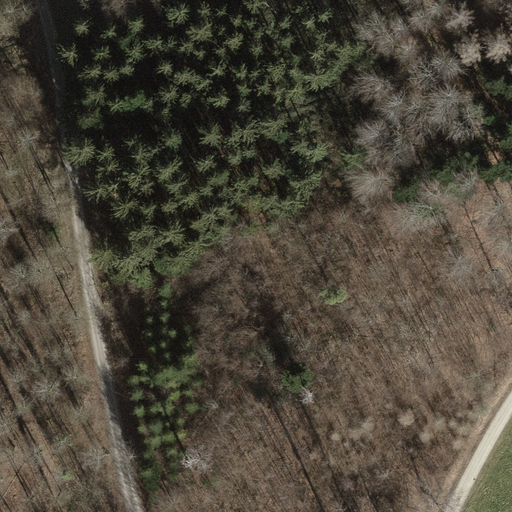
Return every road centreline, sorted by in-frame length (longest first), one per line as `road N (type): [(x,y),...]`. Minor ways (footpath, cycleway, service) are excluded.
road 1 (track): [(33,0),(60,72),(139,511)]
road 2 (track): [(511,389),(443,511)]
